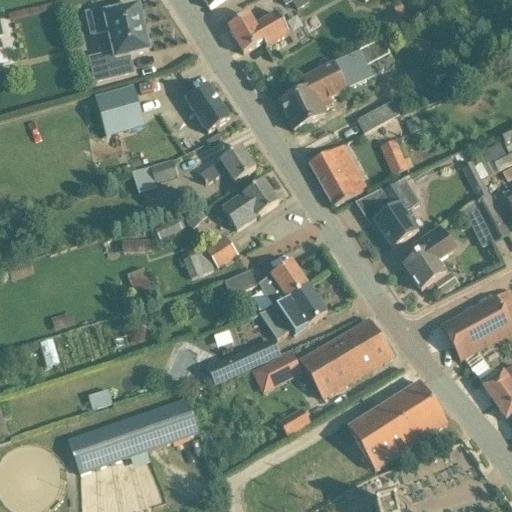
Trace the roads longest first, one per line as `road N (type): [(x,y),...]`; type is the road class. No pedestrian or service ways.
road 1 (unclassified): [(408,333),(175,0)]
road 2 (unclassified): [(511,474),(408,333)]
